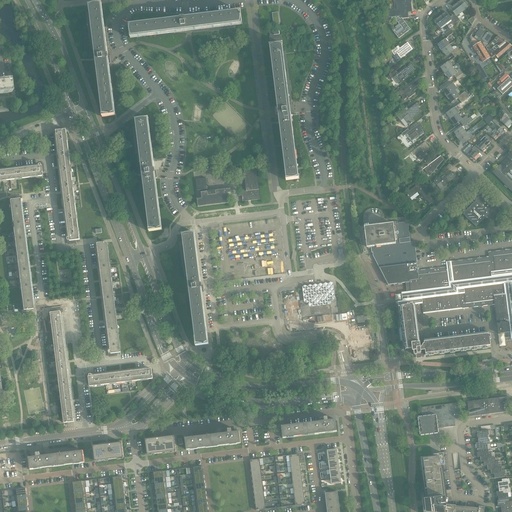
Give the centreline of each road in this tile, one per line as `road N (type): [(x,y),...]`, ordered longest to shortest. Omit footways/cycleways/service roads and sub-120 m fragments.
road 1 (residential): [(235,0),(138,3),(116,24),(118,41),(172,118),(169,189),(185,218)]
road 2 (residential): [(281,212),(279,194),(324,189),(308,126),(323,43),(310,14),(290,0)]
road 3 (residential): [(101,364),(86,247),(60,250),(53,199)]
road 4 (unclassified): [(77,367),(69,302),(43,305),(30,202)]
road 5 (residential): [(475,172),(437,131),(424,20),(442,0)]
road 6 (residential): [(313,442),(136,464)]
road 7 (tertiary): [(351,379),(243,386),(192,362)]
road 8 (tertiary): [(143,255),(86,108)]
road 9 (tertiary): [(74,112),(130,259)]
road 10 (secondary): [(511,368),(374,378)]
road 11 (residential): [(0,481),(136,464)]
road 12 (secondary): [(384,389),(511,378)]
road 13 (residential): [(462,448),(449,449),(455,497),(480,500),(481,490),(464,469)]
road 14 (tertiary): [(26,0),(74,112)]
road 15 (tertiary): [(130,259),(178,369)]
road 16 (secondary): [(353,394),(377,511)]
